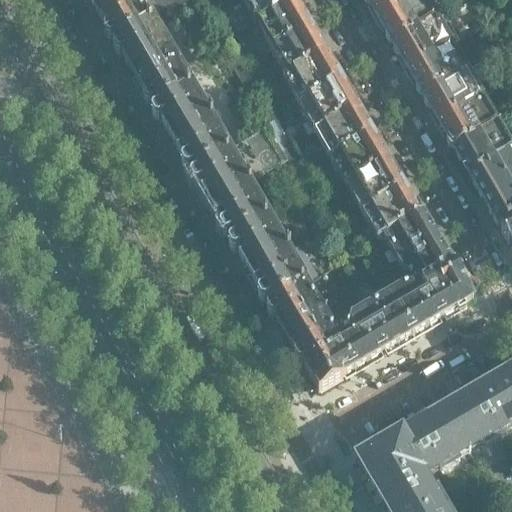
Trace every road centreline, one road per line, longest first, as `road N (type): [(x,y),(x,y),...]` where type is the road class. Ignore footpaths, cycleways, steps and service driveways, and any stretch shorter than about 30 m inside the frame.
road 1 (residential): [(337,511),(38,0)]
road 2 (secondary): [(276,511),(0,31)]
road 3 (secondary): [(0,148),(158,421),(189,511)]
road 4 (residential): [(331,0),(508,310)]
road 5 (residential): [(336,424),(494,334),(508,310)]
